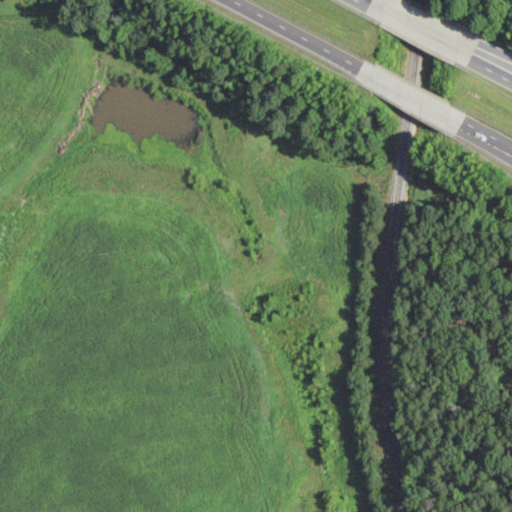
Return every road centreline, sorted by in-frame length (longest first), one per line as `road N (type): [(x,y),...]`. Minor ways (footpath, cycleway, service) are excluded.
road 1 (motorway): [(228,0),(372,75)]
road 2 (motorway): [(486,64),(374,4)]
